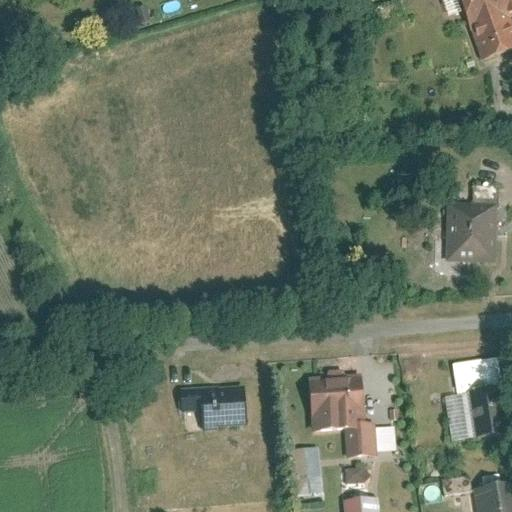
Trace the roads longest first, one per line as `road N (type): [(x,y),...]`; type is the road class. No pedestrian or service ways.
road 1 (residential): [(511,315),(0,364)]
road 2 (track): [(0,169),(81,355)]
